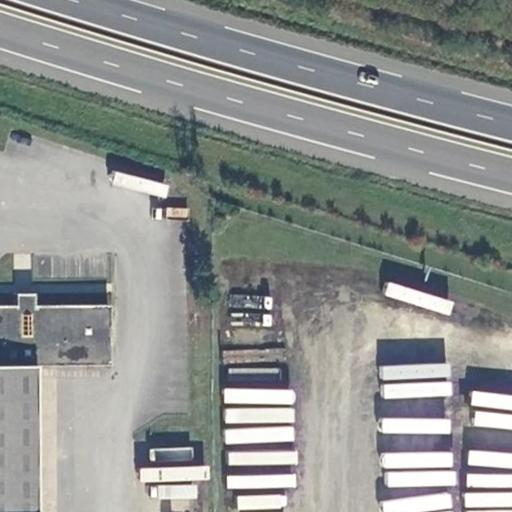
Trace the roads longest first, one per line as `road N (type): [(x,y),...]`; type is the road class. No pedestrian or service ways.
road 1 (trunk): [(0,29),(511,175)]
road 2 (trunk): [(511,124),(68,0)]
